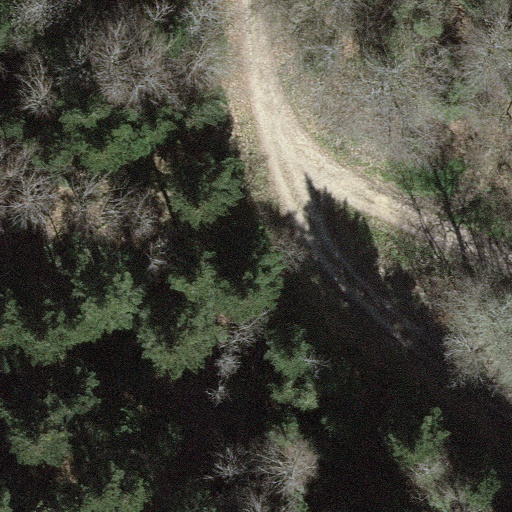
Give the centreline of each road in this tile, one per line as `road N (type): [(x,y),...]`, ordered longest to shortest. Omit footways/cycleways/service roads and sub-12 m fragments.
road 1 (track): [(511,266),(371,203),(297,146),(251,0)]
road 2 (track): [(297,146),(305,216),(339,282),(511,413)]
